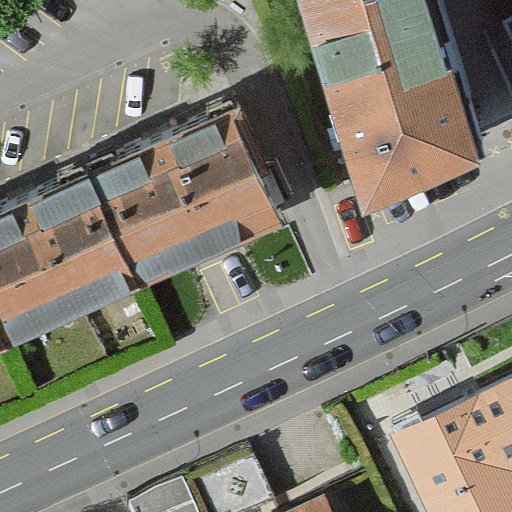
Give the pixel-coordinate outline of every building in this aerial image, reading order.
[(306,0),(366,206),(476,162),(468,137),(424,0),(306,0)] [(511,0),(424,0),(468,137),(511,116),(511,0)] [(218,91),(79,151),(130,266),(268,206),(218,91)] [(79,151),(0,185),(0,322),(130,266),(79,151)] [(511,449),(511,363),(412,407),(423,432),(394,444),(423,511),(491,511),(511,503),(511,474),(503,453),(511,449)] [(334,511),(322,484),(258,511),(334,511)]
